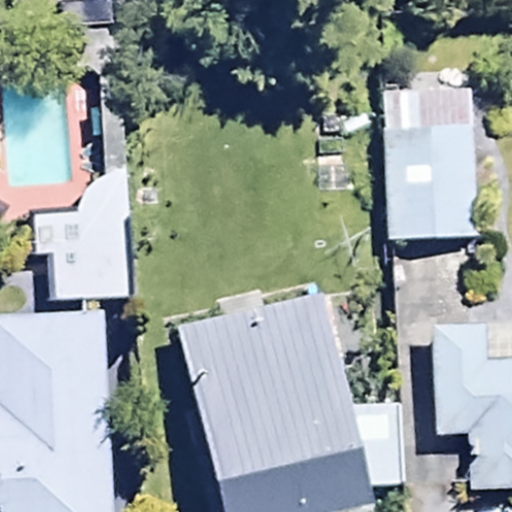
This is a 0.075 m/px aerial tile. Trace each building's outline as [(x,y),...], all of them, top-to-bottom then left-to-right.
[(396,110),(378,111),(381,244),(444,243),(443,216),(466,215),(465,154),(484,154),(483,107),(458,107),(458,85),(395,86),(396,110)] [(28,259),(45,259),(46,303),(119,302),(117,176),(98,179),(82,189),(71,205),(67,222),(29,221),(28,259)] [(389,412),(343,414),(318,294),(163,327),(202,511),(346,511),(364,508),(360,492),(392,490),(389,412)] [(0,511),(104,511),(95,320),(0,324),(0,511)] [(426,332),(429,439),(470,438),(472,493),(511,491),(511,323),(472,324),(472,331),(426,332)]
